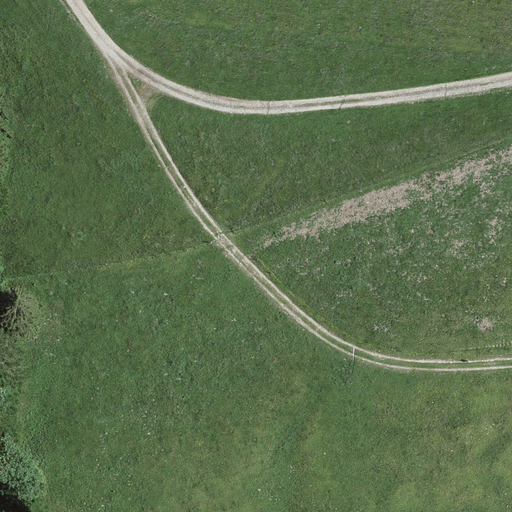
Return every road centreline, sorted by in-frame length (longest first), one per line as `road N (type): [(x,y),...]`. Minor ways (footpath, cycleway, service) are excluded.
road 1 (track): [(108,54),(177,188),(261,285),(353,356),(511,371)]
road 2 (track): [(108,54),(222,107),(293,107),(511,80)]
